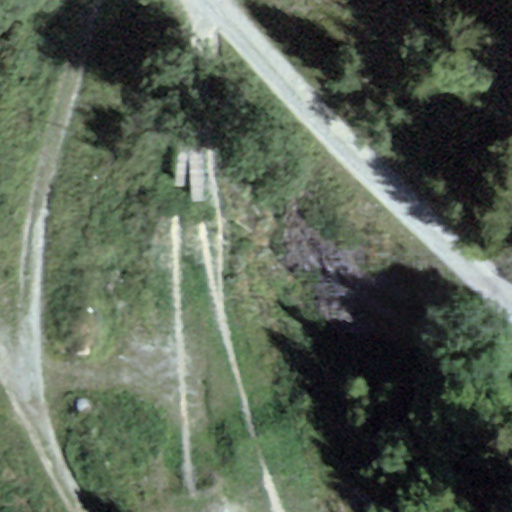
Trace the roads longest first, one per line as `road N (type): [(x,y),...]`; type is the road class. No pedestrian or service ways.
road 1 (track): [(511,316),(213,0)]
road 2 (track): [(0,360),(84,511)]
